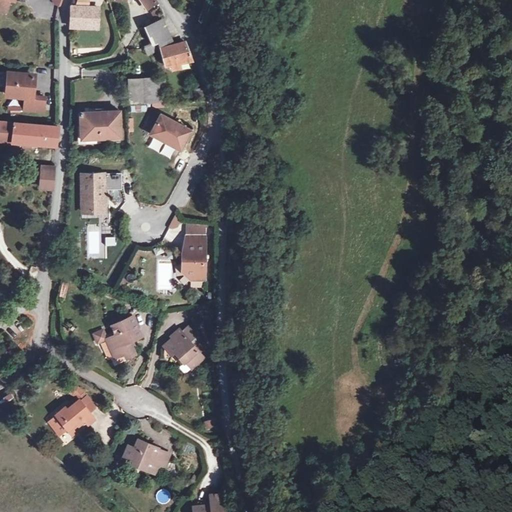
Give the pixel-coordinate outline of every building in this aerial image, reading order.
[(11,0),(0,0),(0,10),(9,12),(11,0)] [(72,26),(99,27),(99,7),(73,6),(72,26)] [(167,43),(171,43),(159,20),(143,28),(151,43),(162,38),(163,44),(167,43)] [(199,23),(195,25),(200,32),(204,30),(199,23)] [(167,43),(163,44),(165,65),(192,63),(187,46),(186,44),(172,45),(171,43),(167,43)] [(1,67),(0,72),(0,87),(17,90),(15,104),(35,105),(36,91),(24,90),(26,70),(1,67)] [(144,78),(147,102),(167,102),(163,77),(144,78)] [(131,103),(147,102),(144,78),(127,79),(131,103)] [(119,113),(79,112),(79,140),(118,141),(119,113)] [(163,116),(153,134),(182,150),(192,132),(163,116)] [(0,138),(1,138),(0,144),(18,146),(18,140),(44,144),(46,126),(0,119),(0,138)] [(42,180),(44,162),(33,161),(31,179),(42,180)] [(83,177),(83,213),(105,213),(105,192),(122,192),(122,176),(83,177)] [(177,229),(182,218),(174,215),(170,226),(177,229)] [(202,233),(185,232),(184,243),(180,243),(180,252),(183,255),(183,263),(187,269),(202,269),(202,233)] [(116,246),(116,236),(106,236),(106,246),(116,246)] [(190,339),(200,351),(206,346),(197,335),(199,334),(194,318),(182,328),(190,339)] [(113,338),(107,340),(115,360),(126,355),(127,359),(136,355),(132,345),(144,340),(135,319),(113,328),(117,336),(113,338)] [(190,339),(182,328),(180,326),(171,333),(172,335),(163,342),(170,351),(173,349),(182,361),(185,359),(189,356),(195,363),(204,357),(200,351),(190,339)] [(98,344),(107,340),(106,337),(104,331),(95,334),(98,344)] [(189,356),(185,359),(190,367),(195,363),(189,356)] [(66,390),(74,394),(77,388),(70,383),(66,390)] [(77,388),(74,394),(78,397),(84,392),(77,388)] [(86,420),(89,424),(96,419),(91,412),(95,408),(84,392),(78,397),(80,400),(68,409),(66,406),(57,414),(66,426),(73,436),(83,429),(80,425),(86,420)] [(66,406),(68,409),(80,400),(78,397),(66,406)] [(57,414),(51,418),(60,430),(66,426),(57,414)] [(207,432),(217,428),(213,418),(203,422),(207,432)] [(83,429),(89,424),(86,420),(80,425),(83,429)] [(60,437),(65,444),(73,439),(68,431),(60,437)] [(153,463),(158,465),(164,467),(170,453),(156,447),(157,445),(137,438),(134,446),(128,443),(123,456),(141,463),(139,467),(150,471),(153,463)] [(153,463),(150,471),(155,473),(158,465),(153,463)] [(221,511),(220,503),(224,502),(222,491),(206,494),(209,505),(191,508),(192,511),(221,511)]
